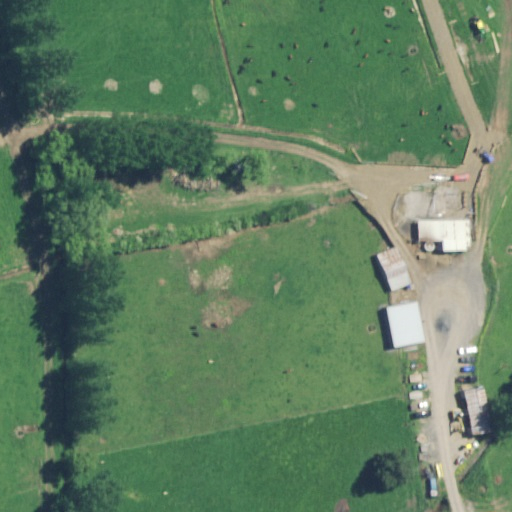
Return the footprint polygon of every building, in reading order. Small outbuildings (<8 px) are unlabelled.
[(462,246),(465,246),(465,221),(415,221),(415,240),(436,240),(436,251),(462,251),(462,246)] [(409,283),(394,247),(373,256),(388,292),(409,283)] [(419,342),(411,302),(381,309),(389,348),(419,342)] [(417,354),(403,357),(407,379),(421,376),(417,354)] [(487,432),(479,388),(460,391),(467,436),(487,432)] [(429,404),(422,405),(419,389),(409,391),(420,449),(433,446),(429,425),(433,424),(429,404)]
